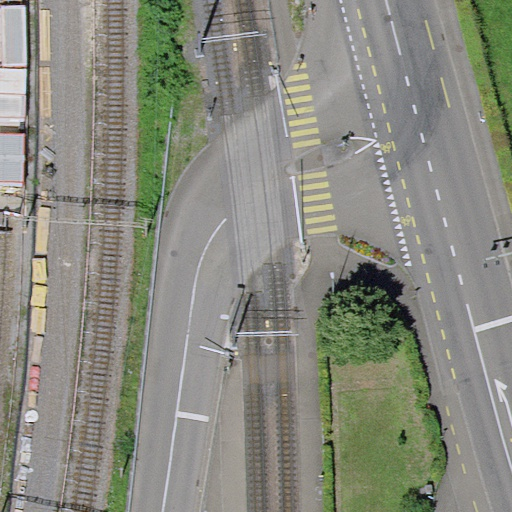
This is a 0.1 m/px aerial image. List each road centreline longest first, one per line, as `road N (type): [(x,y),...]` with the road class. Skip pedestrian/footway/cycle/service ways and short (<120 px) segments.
road 1 (residential): [(413,131),(269,184),(205,247),(163,511)]
road 2 (secondary): [(496,425),(413,131)]
road 3 (secondary): [(413,131),(381,0)]
